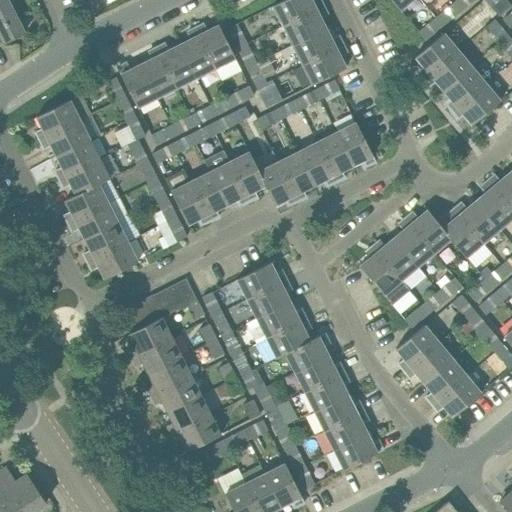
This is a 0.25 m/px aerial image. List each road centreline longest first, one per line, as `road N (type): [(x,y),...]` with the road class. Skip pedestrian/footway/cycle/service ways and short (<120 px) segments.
road 1 (residential): [(312,271),(286,224),(261,221),(88,307)]
road 2 (residential): [(454,468),(312,271)]
road 3 (residential): [(88,307),(109,380),(181,511)]
road 4 (residential): [(425,180),(336,0)]
road 5 (residential): [(0,136),(88,307)]
road 6 (residential): [(312,271),(425,180)]
road 7 (residential): [(96,511),(24,408)]
